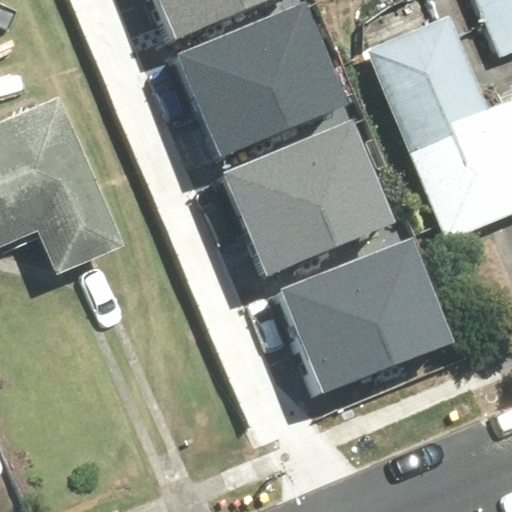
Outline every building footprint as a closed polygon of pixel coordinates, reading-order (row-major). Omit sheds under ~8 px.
[(140,0),(159,43),(264,0),(140,0)] [(511,0),(474,0),(497,55),(511,49),(511,0)] [(166,69),(204,161),(339,106),(301,14),(166,69)] [(452,19),(372,53),(451,241),(511,215),(511,105),(492,113),(452,19)] [(66,91),(0,117),(0,245),(43,228),(61,273),(130,245),(66,91)] [(213,184),(251,277),(386,221),(348,129),(213,184)] [(382,261),(270,305),(308,398),(419,354),(382,261)]
